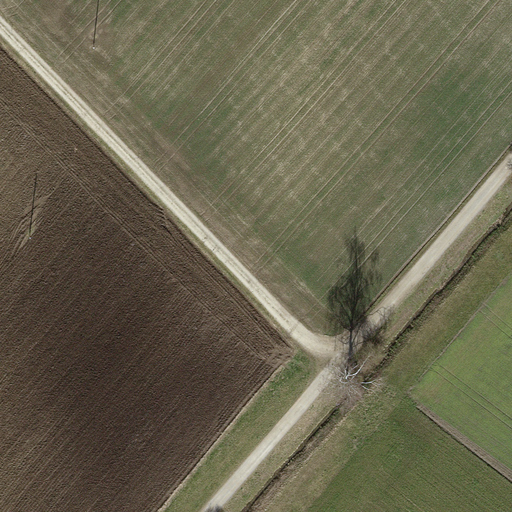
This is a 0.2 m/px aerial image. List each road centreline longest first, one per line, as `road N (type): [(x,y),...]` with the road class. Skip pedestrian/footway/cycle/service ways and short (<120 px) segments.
road 1 (track): [(0,23),(336,365)]
road 2 (track): [(511,165),(209,511)]
